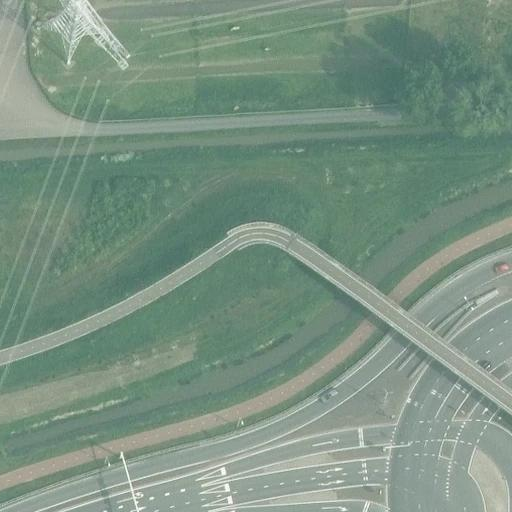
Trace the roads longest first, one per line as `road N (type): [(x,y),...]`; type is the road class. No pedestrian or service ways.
road 1 (secondary): [(511,258),(467,281),(312,409),(10,511)]
road 2 (unclassified): [(511,98),(290,120),(12,129),(0,122)]
road 3 (secondary): [(132,511),(290,450),(356,431),(421,426)]
road 4 (secondary): [(175,511),(360,478),(409,477)]
road 5 (primary): [(511,330),(472,350),(421,426)]
